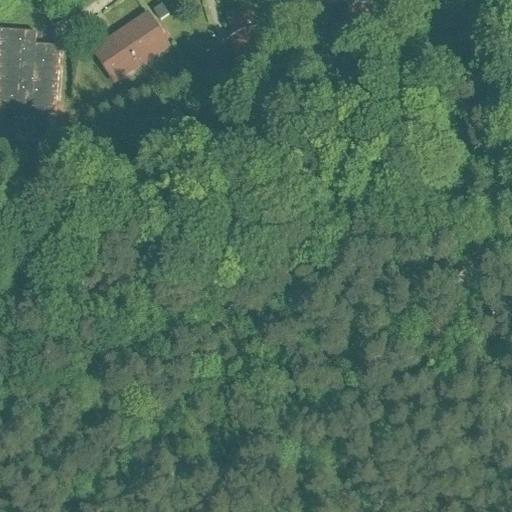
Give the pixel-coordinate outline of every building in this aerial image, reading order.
[(320,0),(342,1),(341,15),(349,16),(349,24),(343,23),(343,25),(374,27),(374,25),(371,25),(373,3),(375,4),(375,2),(373,2),(372,0),(320,0)] [(154,12),(161,22),(170,16),(163,6),(154,12)] [(244,11),(227,18),(234,39),(229,41),(241,72),(248,69),(249,73),(263,68),(261,64),(268,61),(256,30),(251,32),(244,11)] [(148,16),(117,37),(91,54),(111,86),(168,47),(148,16)] [(35,47),(35,35),(0,32),(0,142),(53,146),(59,48),(35,47)] [(331,36),(330,48),(351,50),(352,38),(331,36)]
